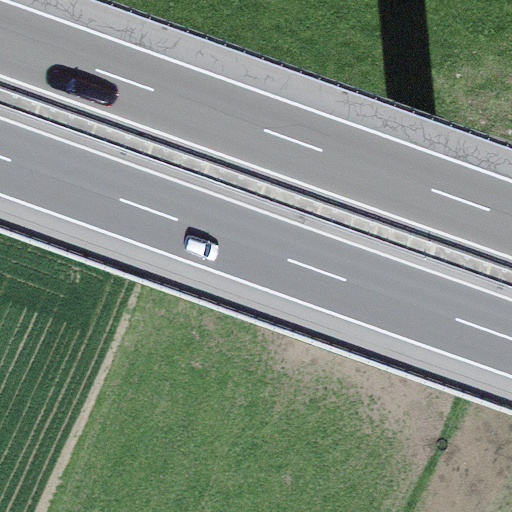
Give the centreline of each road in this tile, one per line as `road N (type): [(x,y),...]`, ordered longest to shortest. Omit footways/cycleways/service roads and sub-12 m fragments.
road 1 (motorway): [(0,156),(511,338)]
road 2 (motorway): [(511,217),(0,35)]
road 3 (track): [(511,393),(0,214)]
